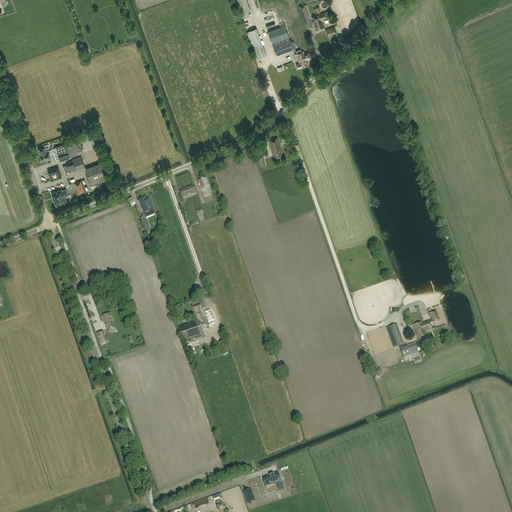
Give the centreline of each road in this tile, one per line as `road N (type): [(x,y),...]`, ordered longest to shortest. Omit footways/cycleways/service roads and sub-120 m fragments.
road 1 (unclassified): [(49,224),(252,136),(395,0)]
road 2 (tertiary): [(151,511),(49,224)]
road 3 (tertiary): [(49,224),(0,87)]
